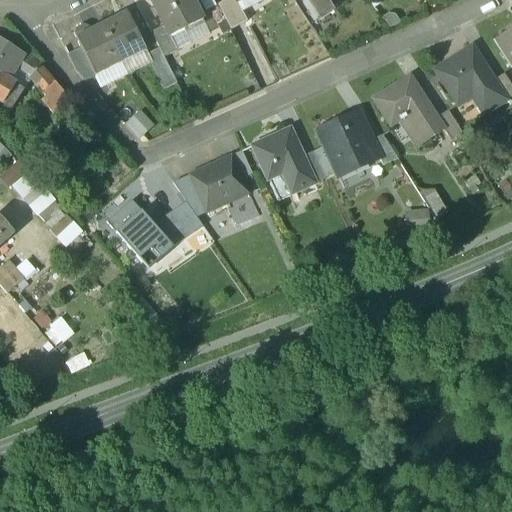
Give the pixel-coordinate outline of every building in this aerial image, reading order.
[(190,0),(154,0),(149,3),(162,28),(168,40),(169,39),(184,32),(183,31),(201,22),(201,23),(202,22),(190,0)] [(234,1),(232,2),(231,0),(228,0),(217,6),(230,32),(246,24),(234,1)] [(306,0),(305,0),(296,6),(310,28),(334,13),(325,0),(308,0),(307,1),(306,0)] [(145,53),(126,14),(101,26),(120,65),(145,53)] [(101,26),(75,39),(94,78),(120,65),(101,26)] [(168,40),(162,28),(150,35),(158,50),(161,57),(163,60),(176,53),(169,39),(168,40)] [(511,33),(496,44),(511,68),(511,33)] [(22,56),(0,41),(0,89),(6,80),(14,69),(22,56)] [(158,50),(146,57),(149,63),(161,57),(158,50)] [(471,51),(434,74),(457,111),(472,102),(483,119),(505,105),(493,84),(471,51)] [(39,67),(22,56),(14,69),(30,80),(31,78),(39,67)] [(161,57),(149,63),(164,92),(176,86),(163,60),(161,57)] [(61,92),(39,67),(31,78),(48,103),(61,92)] [(511,100),(511,91),(503,78),(493,84),(505,105),(511,100)] [(6,80),(0,89),(0,104),(3,107),(16,87),(6,80)] [(423,106),(407,83),(373,104),(389,130),(399,124),(414,149),(441,132),(442,133),(443,133),(436,122),(425,104),(423,106)] [(16,87),(3,107),(9,111),(23,91),(16,87)] [(140,140),(155,126),(141,111),(126,125),(140,140)] [(446,115),(436,122),(443,133),(442,133),(449,144),(460,137),(446,115)] [(355,119),(317,135),(338,181),(379,163),(371,144),(367,146),(355,119)] [(289,133),(251,150),(266,182),(285,174),(295,195),(314,187),(301,160),(289,133)] [(371,144),(379,163),(383,170),(397,164),(382,139),(371,144)] [(311,155),(301,160),(314,187),(324,182),(311,155)] [(232,160),(190,179),(207,217),(230,207),(237,223),(256,214),(244,187),(232,160)] [(6,174),(62,250),(79,237),(22,161),(6,174)] [(435,191),(424,197),(437,219),(447,213),(435,191)] [(149,273),(173,251),(152,228),(130,205),(106,226),(149,273)] [(185,206),(152,228),(173,251),(204,230),(185,206)] [(415,234),(437,223),(430,209),(408,219),(415,234)] [(0,220),(0,247),(13,236),(0,220)] [(8,263),(0,269),(0,289),(6,296),(24,281),(8,263)]
